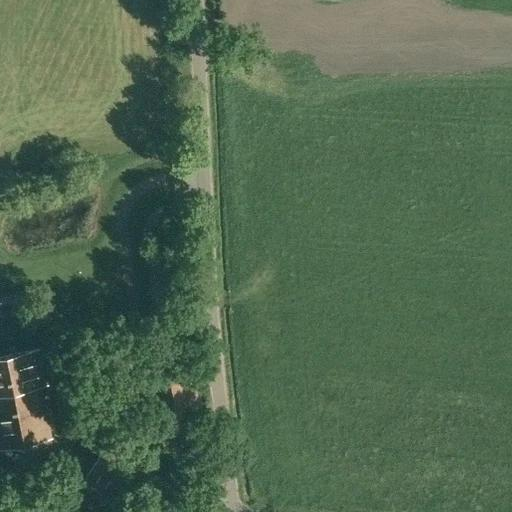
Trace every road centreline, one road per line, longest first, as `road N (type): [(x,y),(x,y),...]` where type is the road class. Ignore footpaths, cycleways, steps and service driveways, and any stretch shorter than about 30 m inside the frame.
road 1 (unclassified): [(230,511),(192,0)]
road 2 (track): [(240,165),(170,171),(143,179),(125,199),(120,222),(132,311)]
